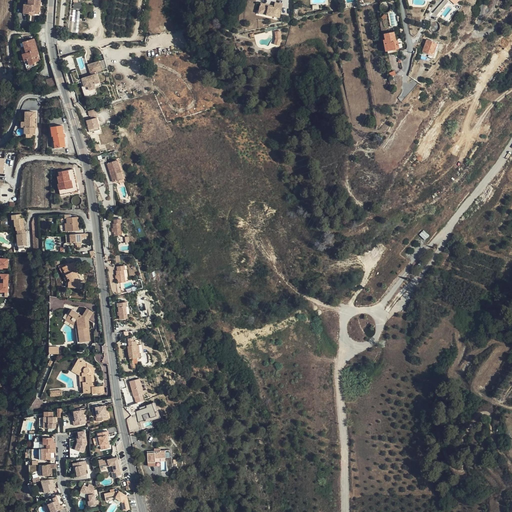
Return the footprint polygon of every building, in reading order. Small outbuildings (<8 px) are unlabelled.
[(14,0),(0,0),(0,25),(12,27),(14,0)] [(39,5),(40,6),(41,0),(39,0),(28,0),(28,4),(24,4),(24,10),(27,10),(27,14),(34,14),(35,12),(40,13),(40,8),(39,8),(39,5)] [(261,3),(259,11),(267,13),(267,14),(280,17),(283,4),(275,2),(274,6),(261,3)] [(384,34),(388,51),(399,49),(397,40),(396,41),(394,32),(384,34)] [(23,42),(24,47),(26,53),(23,54),(22,54),(23,54),(24,61),(27,68),(32,67),(35,66),(34,63),(39,61),(37,55),(39,54),(34,39),(23,42)] [(427,39),(422,52),(433,55),(437,43),(427,39)] [(103,67),(102,62),(90,65),(92,74),(98,72),(97,69),(103,67)] [(71,71),(75,84),(81,82),(81,79),(78,70),(71,71)] [(98,72),(92,74),(93,76),(81,79),(81,82),(85,97),(98,94),(96,88),(90,90),(88,82),(100,79),(98,72)] [(54,77),(46,79),(48,87),(57,84),(56,82),(54,77)] [(100,79),(88,82),(90,90),(96,88),(102,86),(100,79)] [(26,134),(33,134),(35,134),(35,127),(35,123),(35,112),(25,112),(25,122),(25,127),(25,134),(26,134)] [(97,117),(86,120),(88,129),(99,126),(97,117)] [(53,136),(54,143),(58,142),(59,148),(65,147),(64,137),(64,134),(62,125),(51,127),(52,136),(53,136)] [(117,159),(107,163),(113,182),(123,178),(117,159)] [(58,184),(60,195),(78,191),(74,169),(59,172),(59,176),(58,176),(59,183),(58,184)] [(15,227),(16,227),(24,226),(23,222),(22,222),(21,220),(23,220),(23,218),(21,218),(20,214),(12,215),(12,220),(14,219),(15,227)] [(67,223),(67,232),(79,231),(78,217),(71,217),(71,215),(65,215),(65,219),(66,218),(67,223)] [(121,218),(114,219),(114,223),(113,224),(115,236),(123,235),(121,222),(122,222),(121,218)] [(27,245),(26,239),(25,239),(24,237),(26,237),(25,230),(24,230),(17,231),(18,234),(17,234),(18,246),(27,245)] [(423,230),(421,233),(419,235),(425,241),(427,238),(430,236),(423,230)] [(77,246),(82,246),(81,238),(86,238),(85,233),(70,234),(71,243),(76,243),(77,246)] [(0,268),(8,268),(8,258),(0,258),(0,268)] [(60,269),(61,273),(64,271),(68,278),(69,281),(69,283),(68,287),(82,288),(82,282),(81,282),(75,270),(77,269),(74,262),(60,269)] [(117,271),(116,271),(118,283),(125,282),(124,270),(125,270),(124,266),(117,266),(117,271)] [(0,292),(9,292),(8,274),(0,273),(0,292)] [(126,302),(119,303),(119,307),(118,308),(120,320),(127,319),(126,307),(127,306),(126,302)] [(87,308),(82,315),(86,318),(89,320),(94,312),(87,308)] [(86,318),(82,315),(72,309),(69,314),(72,316),(72,321),(77,325),(79,324),(80,328),(78,329),(80,332),(79,333),(80,336),(79,337),(80,343),(87,342),(86,338),(90,337),(89,328),(88,324),(86,325),(84,321),(86,318)] [(136,341),(128,343),(129,346),(128,346),(129,359),(137,358),(136,353),(139,353),(143,352),(142,344),(136,345),(136,341)] [(89,369),(92,366),(78,359),(76,363),(78,364),(75,369),(82,373),(83,387),(84,393),(92,392),(92,394),(97,393),(96,386),(96,382),(94,383),(92,383),(91,372),(89,371),(90,370),(89,369)] [(128,382),(135,403),(145,400),(139,378),(128,382)] [(135,409),(138,422),(158,416),(155,404),(135,409)] [(102,418),(102,420),(108,418),(107,412),(105,413),(105,411),(106,411),(105,406),(96,407),(97,416),(98,418),(102,418)] [(73,411),(74,415),(75,421),(77,421),(78,425),(86,423),(85,417),(84,417),(84,415),(83,409),(73,411)] [(46,416),(46,423),(48,423),(48,428),(56,428),(56,419),(55,419),(55,417),(46,416)] [(98,437),(100,445),(101,450),(110,448),(108,439),(107,437),(109,436),(107,430),(97,433),(98,437)] [(79,439),(77,439),(78,441),(75,450),(83,453),(87,442),(85,431),(78,432),(79,435),(79,439)] [(46,444),(47,448),(53,448),(53,441),(53,437),(43,438),(43,445),(46,444)] [(50,452),(55,452),(55,448),(53,448),(47,448),(42,448),(42,460),(51,460),(50,452)] [(147,452),(148,463),(155,462),(154,459),(165,458),(165,451),(158,451),(158,449),(155,449),(155,451),(147,452)] [(114,472),(112,472),(113,478),(118,477),(118,475),(121,475),(117,457),(108,459),(103,460),(103,459),(98,460),(100,470),(105,469),(105,466),(110,465),(113,465),(114,472)] [(75,466),(76,472),(77,476),(87,474),(86,470),(85,467),(87,466),(86,460),(73,463),(73,467),(75,466)] [(52,468),(56,468),(56,463),(42,465),(43,476),(52,475),(52,468)] [(52,479),(41,480),(45,493),(55,490),(52,479)] [(89,495),(89,498),(90,501),(88,501),(89,505),(99,504),(98,500),(95,500),(94,490),(95,487),(89,484),(88,487),(83,485),(82,487),(80,492),(87,495),(89,495)] [(115,491),(110,492),(104,494),(105,499),(109,499),(115,497),(122,502),(124,511),(130,509),(128,498),(127,497),(125,496),(126,495),(118,490),(115,491)] [(51,503),(48,504),(51,511),(54,511),(60,510),(64,508),(62,505),(60,506),(58,500),(57,497),(53,498),(54,501),(51,503)]
